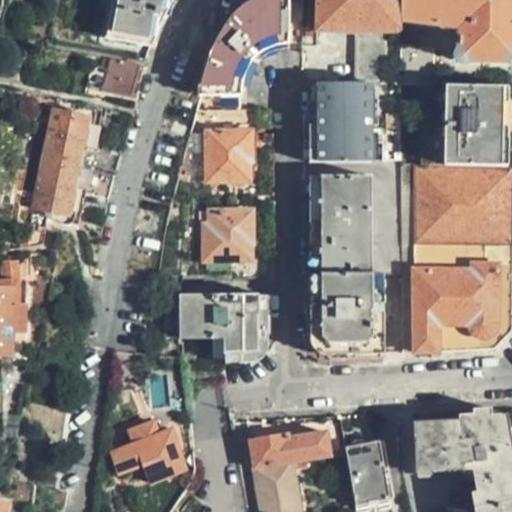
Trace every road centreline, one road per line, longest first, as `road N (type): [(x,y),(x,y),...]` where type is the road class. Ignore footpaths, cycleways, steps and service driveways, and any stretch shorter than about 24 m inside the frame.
road 1 (residential): [(215,0),(173,58),(146,119),(101,343),(79,511)]
road 2 (residential): [(289,87),(286,394),(511,380)]
